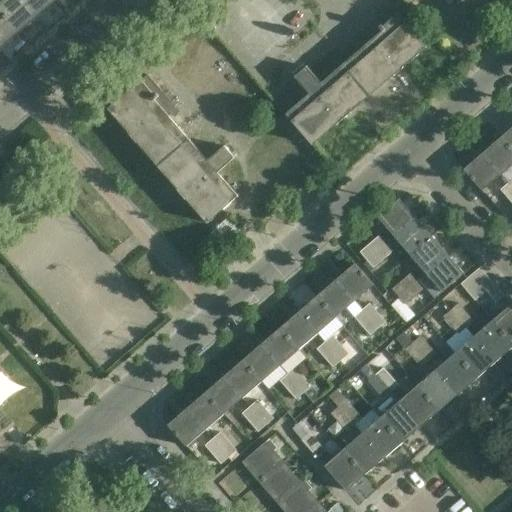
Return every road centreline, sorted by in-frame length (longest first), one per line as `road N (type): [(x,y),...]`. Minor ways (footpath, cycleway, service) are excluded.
road 1 (residential): [(113,410),(414,151)]
road 2 (residential): [(0,120),(139,0)]
road 3 (residential): [(0,508),(113,410)]
road 4 (residential): [(511,264),(414,151)]
road 5 (residential): [(201,511),(113,410)]
road 6 (residential): [(414,151),(511,67)]
